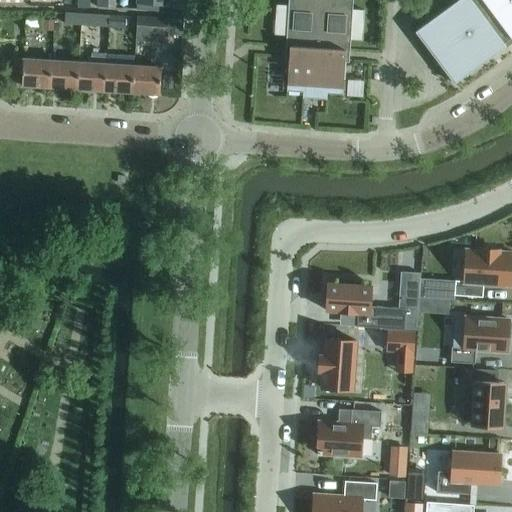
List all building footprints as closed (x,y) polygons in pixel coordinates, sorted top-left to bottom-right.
[(168,5),(168,0),(136,0),(136,9),(158,10),(158,4),(168,5)] [(288,0),(288,5),(276,4),(274,34),(286,34),(285,47),(289,47),(286,90),(303,91),(302,97),(314,98),(320,0),(288,0)] [(320,0),(314,98),(326,99),(326,93),(343,94),(345,50),(349,51),(350,39),(362,39),(364,10),(352,9),(352,0),(320,0)] [(376,30),(378,0),(371,0),(365,0),(364,30),(376,30)] [(511,0),(457,0),(438,14),(415,31),(454,83),(477,66),(476,65),(505,44),(503,42),(511,36),(511,37),(511,0)] [(80,25),(81,13),(66,12),(65,24),(80,25)] [(107,26),(108,14),(81,13),(80,25),(95,26),(107,26)] [(108,14),(107,26),(125,27),(125,16),(108,14)] [(165,18),(165,17),(137,16),(136,33),(182,35),(183,19),(165,18)] [(44,19),(43,28),(53,29),(53,20),(44,19)] [(105,64),(105,54),(90,53),(90,63),(78,62),(76,88),(103,90),(105,64)] [(49,86),(50,60),(14,58),(13,72),(22,72),(22,85),(49,86)] [(76,88),(78,62),(50,60),(49,86),(76,88)] [(131,92),(132,65),(105,64),(103,90),(131,92)] [(159,93),(161,67),(132,65),(131,92),(159,93)] [(511,284),(511,251),(499,250),(499,249),(481,248),(481,249),(467,248),(465,280),(456,280),(455,294),(483,296),(484,283),(511,284)] [(327,282),(326,309),(357,312),(356,325),(358,326),(404,328),(415,329),(420,272),(401,271),(398,307),(370,305),(371,285),(357,284),(358,280),(343,279),(343,283),(330,282),(327,282)] [(451,346),(450,361),(474,363),(475,349),(507,351),(508,338),(511,338),(511,321),(509,321),(509,319),(466,316),(463,346),(451,346)] [(388,329),(387,350),(397,350),(395,371),(412,371),(415,331),(404,330),(388,329)] [(354,339),(322,337),(321,353),(317,353),(316,370),(320,370),(319,386),(351,388),(354,339)] [(465,392),(464,410),(473,411),(472,423),(503,425),(506,381),(498,381),(499,370),(473,369),(472,381),(475,381),(474,392),(465,392)] [(348,422),(316,420),(316,434),(312,434),(311,451),(314,451),(314,452),(358,455),(359,437),(368,437),(369,425),(378,425),(379,410),(349,408),(348,422)] [(437,470),(436,491),(468,493),(470,494),(470,482),(498,483),(500,454),(452,450),(451,471),(437,470)] [(311,494),(310,511),(357,511),(359,497),(373,498),(374,483),(342,480),(341,496),(311,494)] [(472,511),(473,504),(426,501),(425,511),(472,511)] [(406,502),(405,511),(421,511),(422,503),(406,502)]
